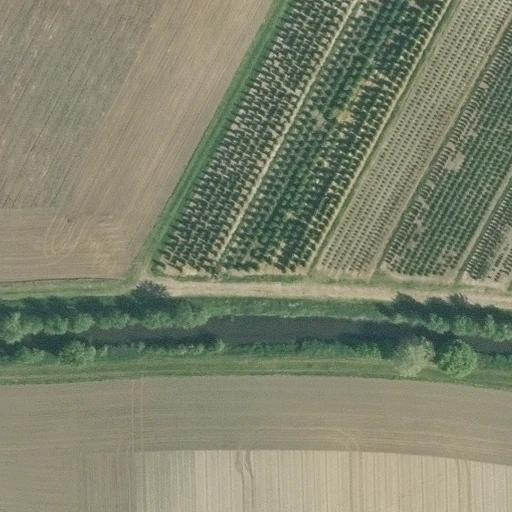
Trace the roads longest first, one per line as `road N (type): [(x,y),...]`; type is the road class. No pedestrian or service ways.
road 1 (track): [(511,315),(215,309),(152,298)]
road 2 (track): [(0,308),(152,298)]
